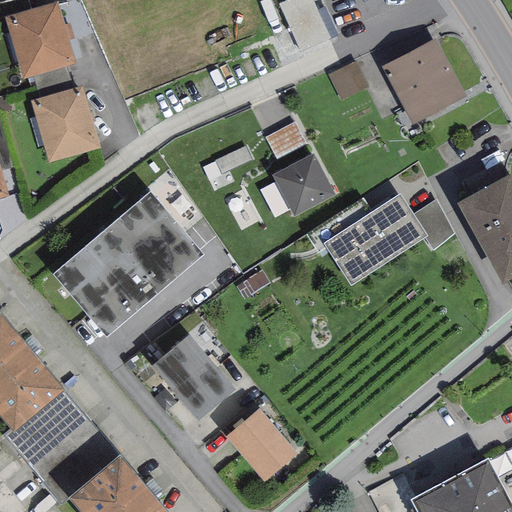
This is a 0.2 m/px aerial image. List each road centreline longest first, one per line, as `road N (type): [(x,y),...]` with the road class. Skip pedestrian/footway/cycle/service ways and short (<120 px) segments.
road 1 (residential): [(448,0),(175,124),(0,251)]
road 2 (residential): [(287,511),(511,321)]
